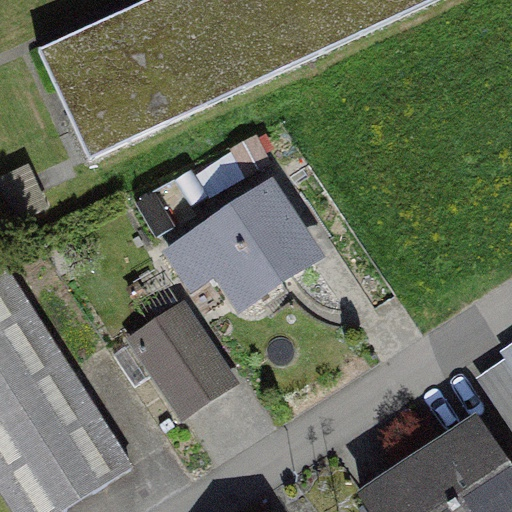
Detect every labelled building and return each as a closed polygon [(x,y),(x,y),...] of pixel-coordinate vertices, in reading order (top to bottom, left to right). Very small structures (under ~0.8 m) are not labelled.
[(154,0),(34,56),(86,166),(444,0),(154,0)] [(0,188),(17,227),(46,215),(26,169),(0,180),(0,188)] [(164,192),(143,206),(157,227),(178,214),(164,192)] [(214,274),(238,310),(310,263),(265,195),(166,261),(187,292),(214,274)] [(0,498),(8,511),(65,511),(127,473),(0,272),(0,498)] [(129,344),(179,419),(228,386),(179,311),(129,344)] [(487,470),(477,455),(487,449),(471,426),(359,502),(365,511),(511,511),(511,487),(496,463),(487,470)]
